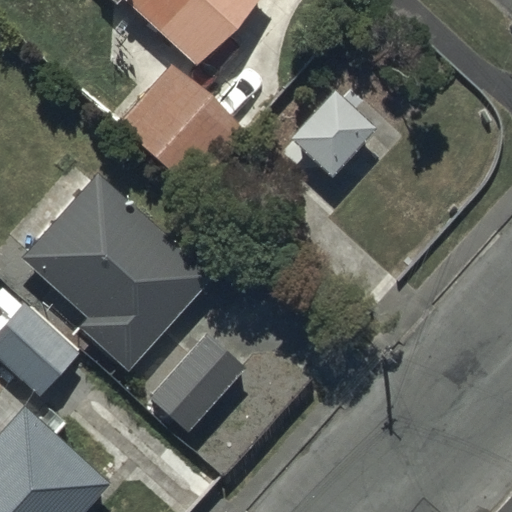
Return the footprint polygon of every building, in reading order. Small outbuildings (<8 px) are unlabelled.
[(138,0),(193,50),(239,0),(138,0)] [(246,123),(172,53),(118,111),(192,180),(246,123)] [(379,132),(335,90),(286,141),(330,183),(379,132)] [(88,175),(73,162),(10,234),(23,245),(20,248),(60,282),(45,300),(121,366),(209,264),(96,166),(88,175)] [(20,295),(1,278),(0,279),(0,350),(38,386),(79,343),(23,291),(20,295)] [(247,374),(202,336),(147,400),(192,438),(247,374)] [(87,511),(109,488),(57,441),(69,427),(53,413),(43,424),(27,410),(20,418),(5,404),(0,409),(0,511),(87,511)]
